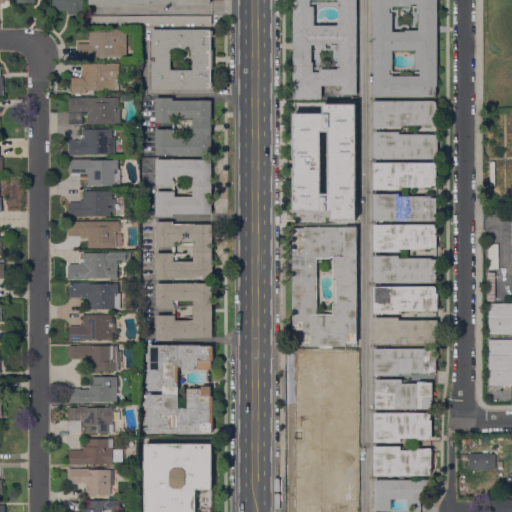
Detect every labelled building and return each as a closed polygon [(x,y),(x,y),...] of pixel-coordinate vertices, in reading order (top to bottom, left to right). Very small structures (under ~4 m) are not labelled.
[(86,0),(86,15),(69,15),(69,10),(53,10),(53,0),(86,0)] [(294,99),(294,71),(295,71),(295,47),(294,47),(294,0),(358,0),(358,95),(343,95),(343,86),(322,86),(322,99),(297,99),(294,99)] [(374,97),(374,0),(438,0),(438,86),(436,86),(436,97),(374,97)] [(211,16),(212,24),(89,25),(89,16),(211,16)] [(90,29),(127,29),(127,57),(94,57),(94,61),(78,61),(78,43),(90,43),(90,29)] [(152,90),(152,62),(156,62),(156,57),(152,57),(152,29),(212,29),(212,30),(213,30),(213,37),(212,37),(212,50),(214,50),(214,69),(212,69),(212,83),(213,83),(213,90),(152,90)] [(120,90),(87,91),(87,93),(76,93),(76,94),(72,94),(72,78),(83,78),(83,64),(120,63),(120,90)] [(119,108),(121,108),(121,125),(88,125),(88,112),(83,112),(83,124),(69,124),(69,112),(68,112),(68,98),(119,98),(119,108)] [(156,155),(156,130),(173,130),(173,123),(156,123),(156,98),(174,98),(174,101),(212,101),(212,155),(156,155)] [(437,101),(437,108),(439,108),(439,126),(400,126),(400,128),(374,128),(374,101),(437,101)] [(356,221),(332,221),(332,212),(295,212),(294,168),(293,168),(293,157),(295,157),(295,114),(325,114),(325,106),(356,105),(356,221)] [(112,129),(112,138),(115,138),(115,154),(85,154),(85,156),(72,156),(72,140),(80,140),(80,138),(84,138),(84,136),(82,136),(82,129),(112,129)] [(374,132),(400,132),(400,135),(439,135),(439,152),(437,152),(437,158),(435,158),(435,159),(374,159),(374,132)] [(71,174),(71,175),(70,175),(69,160),(92,159),(92,160),(114,160),(114,159),(119,159),(119,170),(121,170),(121,186),(88,186),(88,174),(71,174)] [(157,217),(157,191),(173,191),(173,185),(156,185),(156,160),(212,160),(212,214),(174,214),(174,217),(157,217)] [(435,163),(435,164),(437,164),(437,186),(432,186),(432,187),(400,187),(400,190),(374,190),(374,164),(435,163)] [(109,191),(113,191),(113,199),(116,199),(116,212),(111,212),(111,217),(87,217),(69,217),(69,203),(81,203),(81,200),(84,200),(84,191),(109,191)] [(374,194),(400,194),(400,196),(432,196),(432,198),(437,198),(437,220),(436,220),(436,221),(374,221),(374,194)] [(295,220),(331,220),(331,212),(295,211),(295,220)] [(89,236),(69,236),(69,232),(68,232),(68,221),(119,222),(119,224),(122,224),(122,230),(119,230),(119,232),(116,232),(116,235),(123,235),(123,247),(116,247),(116,248),(88,248),(89,236)] [(157,279),(157,254),(173,253),(173,247),(157,247),(156,222),(174,222),(174,225),(213,225),(213,279),(157,279)] [(435,225),(435,226),(437,226),(437,248),(432,248),(432,249),(400,249),(400,252),(375,252),(375,225),(435,225)] [(305,346),(305,345),(294,345),(294,228),(305,228),(305,227),(346,227),(346,226),(357,226),(357,227),(358,227),(358,344),(347,344),(347,346),(305,346)] [(118,263),(118,279),(111,279),(111,278),(86,278),(86,279),(69,279),(69,265),(80,265),(80,258),(81,258),(81,260),(83,260),(83,254),(109,253),(132,252),(132,263),(118,263)] [(374,256),(400,256),(400,259),(432,259),(432,260),(437,260),(437,282),(436,282),(436,283),(374,283),(374,256)] [(495,302),(488,302),(488,273),(496,273),(495,302)] [(70,283),(91,283),(91,284),(119,284),(119,293),(121,293),(121,310),(88,310),(88,298),(70,298),(70,283)] [(157,341),(157,316),(174,315),(174,309),(157,309),(157,284),(213,284),(213,305),(213,306),(214,307),(215,308),(215,314),(214,315),(213,316),(213,338),(174,338),(174,341),(157,341)] [(436,287),(436,288),(437,288),(437,294),(439,294),(439,311),(400,311),(400,314),(374,314),(374,287),(436,287)] [(511,335),(489,335),(489,303),(511,303),(511,335)] [(113,315),(113,323),(116,323),(116,332),(114,332),(114,341),(69,341),(69,327),(81,327),(81,324),(84,324),(84,315),(113,315)] [(374,318),(400,318),(400,320),(439,320),(439,341),(436,341),(436,345),(374,345),(374,318)] [(511,386),(488,386),(488,340),(489,340),(511,340),(511,386)] [(78,346),(78,345),(91,345),(91,346),(118,346),(118,351),(122,351),(122,362),(119,362),(119,372),(93,372),(93,363),(90,363),(90,358),(82,358),(82,359),(69,359),(69,346),(78,346)] [(215,432),(212,432),(212,433),(206,433),(206,434),(149,434),(149,418),(148,418),(148,409),(149,409),(149,395),(163,395),(163,391),(149,391),(149,362),(148,362),(148,354),(149,354),(149,346),(200,345),(200,347),(214,347),(214,370),(198,370),(198,368),(196,368),(196,370),(182,370),(182,368),(179,368),(179,409),(188,409),(188,389),(198,389),(198,387),(212,387),(212,397),(214,397),(215,432)] [(437,349),(437,356),(438,356),(438,359),(437,359),(437,373),(400,374),(400,376),(375,376),(375,349),(437,349)] [(308,439),(308,418),(295,418),(295,352),(357,352),(356,440),(308,439)] [(118,377),(118,402),(92,402),(92,403),(69,403),(69,388),(81,388),(81,390),(90,390),(90,385),(93,385),(93,377),(118,377)] [(375,380),(402,380),(403,384),(418,384),(418,382),(427,382),(427,383),(433,383),(433,409),(375,409),(375,380)] [(82,433),(72,433),(72,431),(69,431),(69,408),(79,408),(79,407),(85,407),(85,408),(109,408),(109,407),(113,407),(114,433),(86,433),(86,431),(86,425),(84,425),(84,421),(82,421),(82,433)] [(429,413),(429,414),(431,414),(431,421),(432,421),(432,440),(418,440),(418,439),(401,439),(401,443),(375,443),(374,414),(429,413)] [(113,439),(113,450),(123,450),(123,462),(113,462),(113,465),(109,465),(109,464),(86,465),(70,465),(70,450),(84,450),(84,447),(86,447),(86,439),(113,439)] [(145,511),(145,469),(144,469),(144,461),(145,461),(145,444),(171,444),(171,443),(181,443),(181,445),(213,445),(213,490),(212,490),(212,511),(145,511)] [(295,511),(295,469),(308,469),(308,447),(357,447),(357,511),(295,511)] [(374,447),(401,447),(401,451),(418,451),(418,449),(432,449),(432,473),(430,473),(430,476),(374,476),(374,447)] [(496,456),(496,468),(493,470),(470,470),(470,454),(493,453),(496,456)] [(69,484),(69,469),(89,469),(89,470),(114,470),(114,486),(111,486),(111,495),(87,496),(87,486),(87,484),(84,484),(84,482),(81,482),(81,484),(69,484)] [(408,499),(392,499),(392,510),(375,510),(375,480),(430,480),(430,493),(421,493),(421,511),(416,511),(416,508),(408,508),(408,499)] [(511,500),(511,511),(492,511),(492,500),(511,500)] [(120,501),(120,511),(112,511),(84,511),(84,509),(87,509),(87,501),(120,501)]
